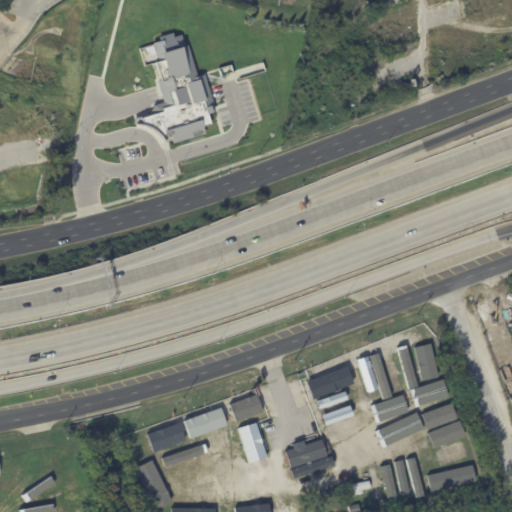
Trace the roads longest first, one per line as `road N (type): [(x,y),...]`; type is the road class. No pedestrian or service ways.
road 1 (secondary): [(511,82),(162,208),(0,249)]
road 2 (motorway): [(0,362),(267,290),(511,199)]
road 3 (motorway): [(0,388),(180,347),(511,228)]
road 4 (secondary): [(0,416),(146,387),(265,351),(511,260)]
road 5 (motorway): [(511,112),(30,302)]
road 6 (motorway): [(511,142),(233,244),(30,302)]
